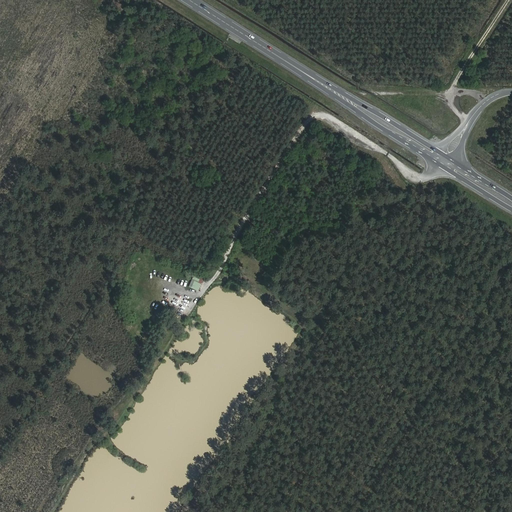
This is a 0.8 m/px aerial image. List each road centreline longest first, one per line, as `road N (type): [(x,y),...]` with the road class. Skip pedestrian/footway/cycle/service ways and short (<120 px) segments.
road 1 (track): [(442,165),(412,176),(319,115),(301,131),(200,296),(182,302),(163,288)]
road 2 (primary): [(299,71),(442,165)]
road 3 (primary): [(448,155),(299,71)]
road 4 (track): [(472,121),(455,108),(451,91),(510,0)]
road 5 (primary): [(299,71),(187,0)]
